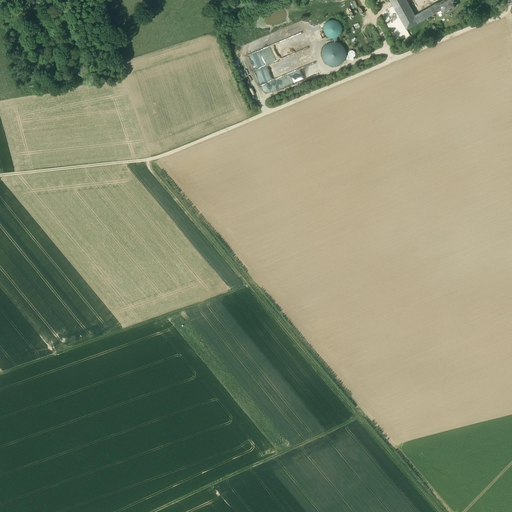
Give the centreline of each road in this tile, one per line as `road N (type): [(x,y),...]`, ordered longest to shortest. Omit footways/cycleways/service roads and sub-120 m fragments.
road 1 (track): [(0,176),(170,157),(509,12)]
road 2 (track): [(144,163),(245,286),(0,376)]
road 3 (track): [(245,286),(356,419),(154,511)]
road 4 (track): [(356,419),(432,511)]
